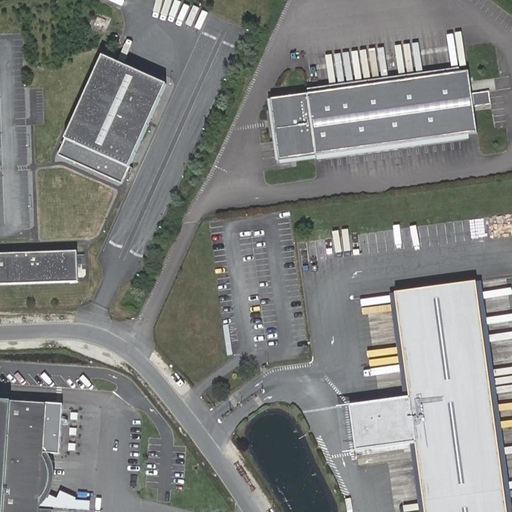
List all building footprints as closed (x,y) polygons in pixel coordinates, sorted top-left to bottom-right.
[(122,184),(168,86),(104,56),(59,155),(122,184)] [(469,72),(271,100),(280,162),(478,134),(474,107),(491,105),(490,92),(472,95),(469,72)] [(0,285),(79,282),(78,252),(0,254),(0,285)] [(505,511),(476,283),(396,294),(409,395),(349,403),(355,445),(415,437),(424,511),(505,511)] [(40,511),(47,404),(0,400),(0,511),(40,511)]
